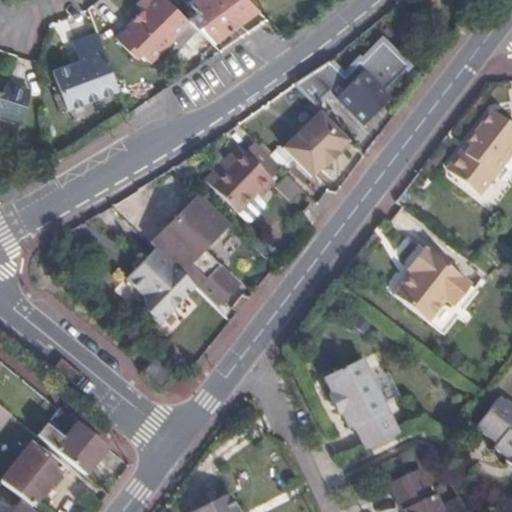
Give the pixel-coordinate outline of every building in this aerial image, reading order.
[(172,38),(189,24),(186,21),(165,0),(146,0),(141,5),(146,11),(117,37),(135,58),(141,54),(149,63),(174,42),(172,38)] [(205,39),(208,42),(257,10),(246,0),(193,0),(188,5),(195,12),(186,21),(189,24),(205,39)] [(85,102),(117,91),(116,88),(96,33),(72,41),(76,52),(79,60),(71,62),(53,69),(67,110),(70,109),(70,110),(76,112),(83,110),(85,105),(85,102)] [(68,56),(71,62),(79,60),(76,52),(68,56)] [(349,82),(327,63),(291,87),(313,108),(327,93),(361,125),(387,97),(360,72),(349,82)] [(0,112),(19,118),(28,91),(4,83),(2,91),(0,90),(0,112)] [(282,150),(312,177),(323,166),(324,166),(339,152),(338,151),(349,141),(323,117),(319,114),(282,150)] [(465,159),(458,158),(449,169),(451,177),(480,198),(511,157),(511,130),(492,115),(470,142),(472,149),(465,159)] [(268,181),(279,168),(278,167),(265,155),(253,142),(240,156),(221,176),(216,171),(203,185),(236,216),(254,196),(258,199),(272,185),(268,181)] [(470,142),(458,158),(465,159),(472,149),(470,142)] [(235,151),(216,171),(221,176),(240,156),(235,151)] [(286,176),(276,186),(289,199),(300,189),(286,176)] [(227,225),(197,196),(162,233),(152,244),(196,290),(200,293),(214,307),(235,286),(218,268),(201,252),(227,225)] [(196,290),(152,244),(150,246),(160,256),(196,290)] [(409,270),(412,273),(415,276),(411,282),(408,279),(395,297),(430,322),(446,300),(456,307),(472,286),(461,278),(459,282),(442,271),(446,266),(423,250),(409,270)] [(163,329),(200,293),(196,290),(160,256),(132,283),(149,300),(151,318),(163,329)] [(461,278),(446,266),(442,271),(459,282),(461,278)] [(446,300),(430,322),(446,334),(478,291),(472,286),(456,307),(446,300)] [(232,318),(187,374),(200,384),(245,329),(232,318)] [(148,352),(137,342),(131,348),(143,358),(148,352)] [(155,358),(142,372),(159,391),(173,374),(155,358)] [(399,438),(362,365),(324,383),(333,399),(330,401),(339,419),(342,418),(350,433),(355,431),(367,454),(399,438)] [(511,414),(498,404),(478,432),(499,448),(496,452),(510,462),(508,465),(511,468),(511,414)] [(0,407),(0,425),(9,415),(0,407)] [(75,424),(52,451),(82,476),(105,449),(75,424)] [(4,466),(0,470),(0,482),(27,506),(56,470),(23,442),(12,455),(15,457),(7,468),(4,466)] [(1,462),(4,466),(7,468),(15,457),(12,455),(9,453),(1,462)] [(417,473),(387,488),(399,511),(462,511),(458,503),(440,511),(438,511),(433,500),(431,501),(417,473)] [(237,511),(228,493),(188,511),(237,511)]
